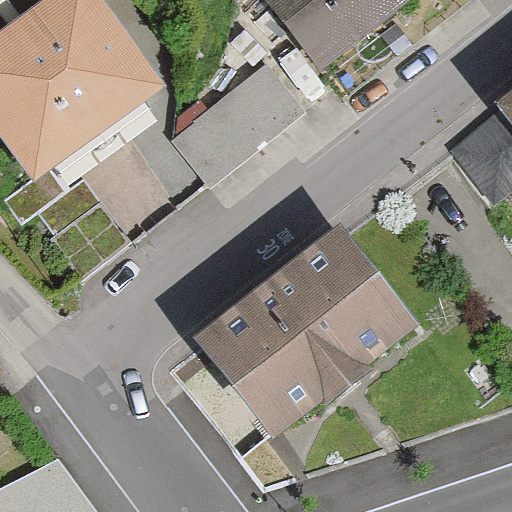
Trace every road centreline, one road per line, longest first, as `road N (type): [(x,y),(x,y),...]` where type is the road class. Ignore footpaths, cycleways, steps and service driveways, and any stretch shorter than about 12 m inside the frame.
road 1 (residential): [(81,387),(511,43)]
road 2 (residential): [(191,511),(81,387)]
